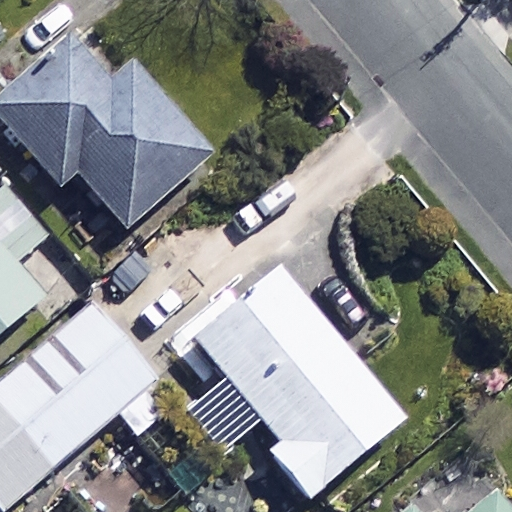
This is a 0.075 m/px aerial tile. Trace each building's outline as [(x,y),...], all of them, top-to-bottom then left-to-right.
[(214,165),(95,32),(0,116),(0,129),(60,197),(76,184),(128,242),(214,165)] [(0,347),(43,314),(0,259),(0,347)] [(230,393),(193,425),(221,459),(259,428),(281,453),(269,463),(311,511),(312,511),(407,433),(280,282),(196,352),(230,393)] [(11,511),(117,423),(137,447),(165,424),(145,400),(154,392),(92,317),(0,394),(0,511),(11,511)] [(123,460),(78,501),(88,511),(132,511),(153,493),(123,460)]
